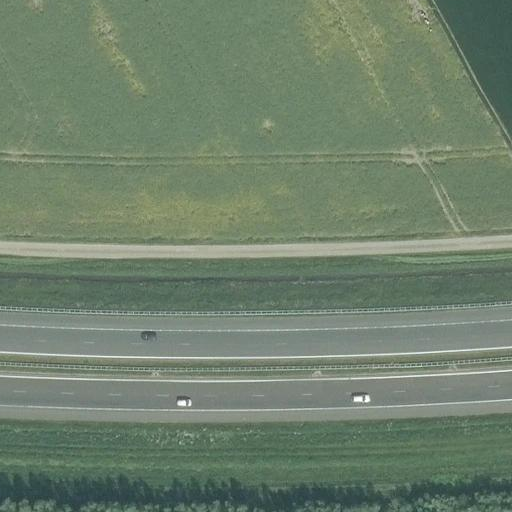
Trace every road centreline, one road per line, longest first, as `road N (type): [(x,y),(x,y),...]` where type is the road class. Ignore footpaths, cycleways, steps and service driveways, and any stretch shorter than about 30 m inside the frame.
road 1 (motorway): [(511,331),(235,346),(0,340)]
road 2 (unclassified): [(0,251),(180,255),(511,241)]
road 3 (motorway): [(0,389),(203,396),(511,385)]
